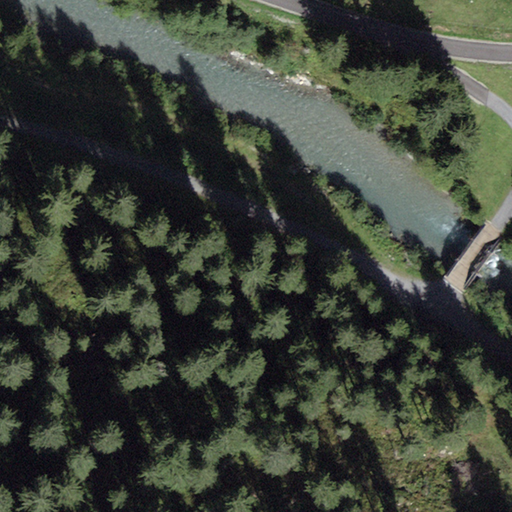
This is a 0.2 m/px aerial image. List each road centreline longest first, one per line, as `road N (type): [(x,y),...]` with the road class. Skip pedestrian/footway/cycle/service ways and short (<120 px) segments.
road 1 (track): [(434,309),(293,225),(0,112)]
road 2 (unclassified): [(285,0),(414,49),(511,52)]
road 3 (track): [(434,309),(511,202)]
road 4 (track): [(511,122),(414,49)]
